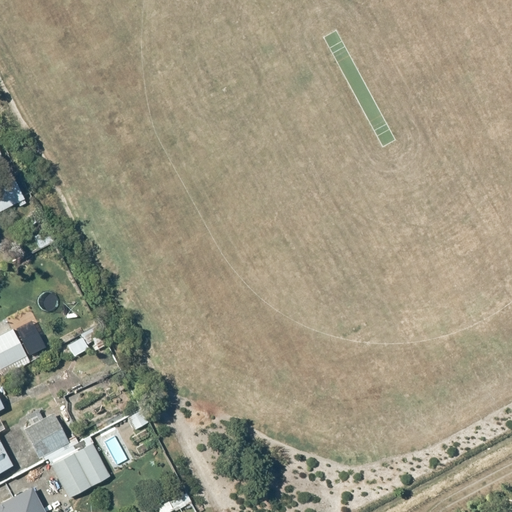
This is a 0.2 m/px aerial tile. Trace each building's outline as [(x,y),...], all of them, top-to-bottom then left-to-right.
[(10,167),(0,171),(0,211),(25,200),(10,167)] [(29,359),(12,328),(0,334),(0,370),(2,373),(29,359)] [(0,407),(2,406),(0,402),(0,469),(10,465),(0,446),(0,407)] [(30,418),(34,425),(24,430),(38,458),(49,452),(54,461),(76,450),(57,413),(46,418),(43,412),(30,418)] [(114,474),(97,439),(76,450),(54,461),(72,496),(114,474)] [(0,503),(0,511),(41,511),(29,488),(0,503)] [(159,511),(172,511),(178,509),(178,511),(197,511),(188,493),(187,491),(157,506),(159,511)]
